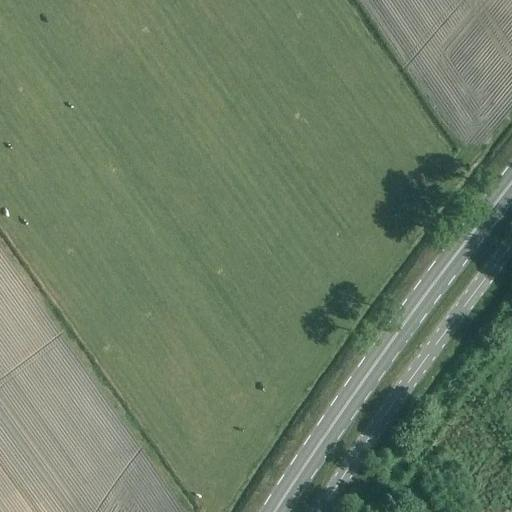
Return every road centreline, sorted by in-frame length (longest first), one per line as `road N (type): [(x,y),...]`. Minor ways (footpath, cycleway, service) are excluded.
road 1 (primary): [(273,511),(511,181)]
road 2 (unclassified): [(319,511),(511,243)]
